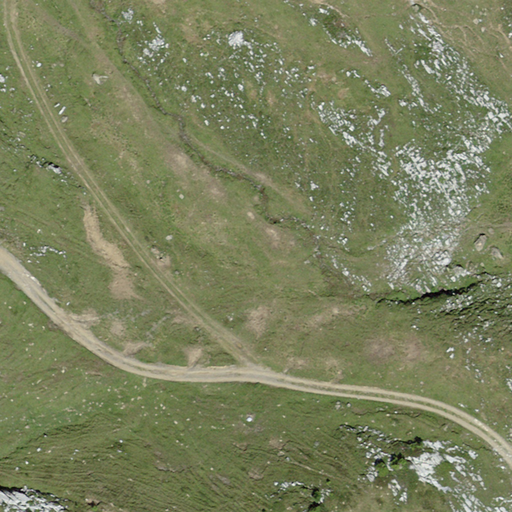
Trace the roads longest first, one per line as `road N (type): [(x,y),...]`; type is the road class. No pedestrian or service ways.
road 1 (track): [(0,253),(113,346),(196,375),(408,398),(511,492)]
road 2 (track): [(0,251),(139,265),(21,27),(37,0)]
